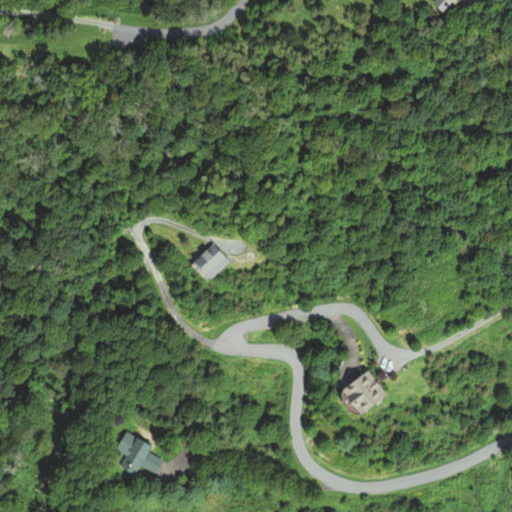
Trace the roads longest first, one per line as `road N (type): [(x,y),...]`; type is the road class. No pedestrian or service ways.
road 1 (residential): [(511,439),(383,485),(339,483),(310,464),(294,429),(294,359),(236,347),(232,334),(259,320),(340,307),(363,318),(387,349),(417,352)]
road 2 (residential): [(241,0),(207,28),(116,28)]
